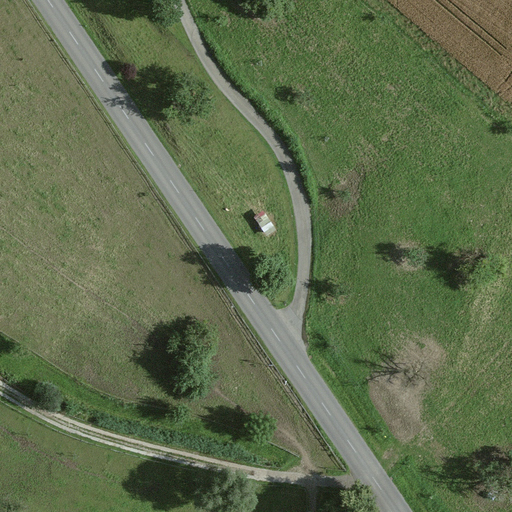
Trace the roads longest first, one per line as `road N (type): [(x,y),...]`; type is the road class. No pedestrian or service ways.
road 1 (tertiary): [(48,0),(396,511)]
road 2 (track): [(375,480),(264,482),(57,422),(0,389)]
